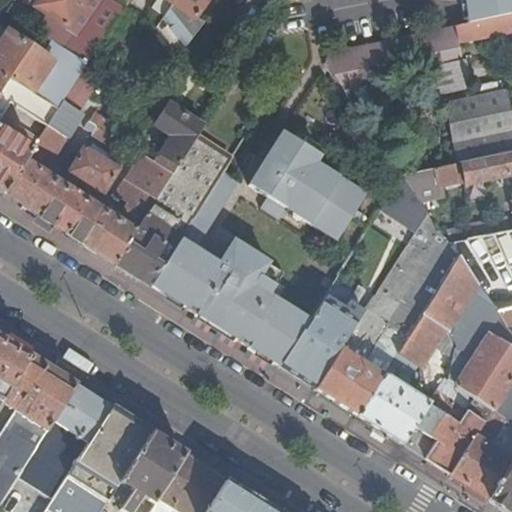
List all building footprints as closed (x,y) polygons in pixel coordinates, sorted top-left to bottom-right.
[(107,33),(123,9),(109,0),(103,0),(79,37),(67,29),(86,0),(37,0),(34,6),(46,15),(35,31),(53,43),(86,64),(107,33)] [(184,49),(202,25),(193,18),(205,0),(174,0),(169,9),(155,29),(184,49)] [(169,9),(174,0),(163,0),(162,4),(169,9)] [(511,0),(461,0),(466,24),(504,16),(511,14),(511,0)] [(117,40),(134,16),(123,9),(107,33),(117,40)] [(464,42),(506,33),(504,16),(466,24),(454,26),(459,48),(465,47),(464,42)] [(61,103),(81,72),(86,64),(53,43),(45,55),(0,25),(0,93),(8,80),(55,111),(61,103)] [(340,89),(381,80),(461,63),(459,48),(454,26),(317,55),(340,89)] [(0,93),(0,193),(2,195),(23,163),(31,151),(13,139),(17,133),(11,130),(7,135),(0,130),(0,116),(0,117),(0,116),(0,104),(3,100),(45,128),(55,111),(8,80),(0,93)] [(340,89),(356,112),(386,105),(381,80),(340,89)] [(457,164),(511,151),(511,112),(507,113),(502,93),(445,106),(457,164)] [(61,103),(55,111),(45,128),(61,138),(64,141),(80,116),(61,103)] [(172,173),(202,126),(168,104),(154,127),(170,137),(153,163),(172,173)] [(112,138),(117,130),(93,116),(88,125),(94,129),(91,137),(127,159),(133,150),(112,138)] [(31,151),(23,163),(39,173),(61,138),(45,128),(37,141),(31,151)] [(13,139),(31,151),(37,141),(19,130),(17,133),(13,139)] [(280,211),(330,242),(335,234),(359,196),(309,165),(314,157),(277,134),(269,147),(242,188),(261,199),(254,210),(273,222),(280,211)] [(66,174),(102,197),(118,171),(82,148),(66,174)] [(464,186),(511,174),(511,151),(457,164),(412,173),(415,185),(434,181),(435,186),(462,180),(464,186)] [(146,214),(172,173),(153,163),(141,155),(115,197),(129,207),(122,217),(109,208),(104,215),(39,173),(23,163),(2,195),(67,235),(112,264),(146,214)] [(113,164),(121,169),(124,165),(115,160),(113,164)] [(201,320),(278,369),(306,324),(288,313),(265,299),(280,276),(229,244),(214,268),(191,253),(217,212),(234,184),(218,174),(185,227),(180,236),(157,272),(147,286),(201,320)] [(427,214),(414,196),(397,218),(416,229),(427,214)] [(157,272),(180,236),(166,228),(171,220),(157,211),(152,218),(146,214),(112,264),(147,286),(157,272)] [(313,391),(354,416),(387,365),(395,354),(457,258),(447,244),(437,228),(427,214),(416,229),(408,244),(416,249),(376,311),(367,307),(355,324),(352,331),(363,338),(351,357),(340,350),(313,391)] [(447,244),(465,239),(462,222),(437,228),(447,244)] [(471,277),(492,273),(511,268),(511,229),(465,239),(447,244),(457,258),(471,277)] [(457,258),(395,354),(418,369),(433,346),(442,330),(445,332),(446,330),(476,285),(471,277),(457,258)] [(501,309),(511,307),(511,268),(492,273),(501,309)] [(450,358),(445,383),(453,388),(498,318),(494,311),(476,285),(446,330),(452,341),(453,349),(450,358)] [(278,369),(313,391),(340,350),(352,331),(355,324),(320,302),(306,324),(278,369)] [(498,318),(505,327),(511,325),(511,307),(501,309),(494,311),(498,318)] [(503,511),(511,511),(511,459),(494,452),(473,442),(482,423),(466,412),(473,400),(490,411),(511,372),(511,338),(505,327),(498,318),(453,388),(445,383),(440,380),(425,404),(402,388),(407,378),(387,365),(354,416),(421,459),(466,488),(503,511)] [(433,346),(450,358),(453,349),(452,341),(446,330),(445,332),(442,330),(433,346)] [(352,331),(340,350),(351,357),(363,338),(352,331)] [(0,402),(28,358),(0,340),(0,402)] [(72,387),(28,358),(0,402),(0,403),(13,412),(0,432),(0,502),(15,478),(24,463),(30,453),(40,438),(41,436),(51,421),(72,387)] [(511,372),(490,411),(482,423),(473,442),(494,452),(511,459),(511,372)] [(108,409),(72,387),(51,421),(86,443),(108,409)] [(149,435),(108,409),(86,443),(76,459),(76,460),(66,476),(60,486),(24,463),(15,478),(50,500),(43,511),(100,511),(119,482),(149,435)] [(86,443),(51,421),(41,436),(76,459),(86,443)] [(153,504),(183,456),(149,435),(119,482),(132,491),(120,510),(122,511),(131,511),(142,496),(153,504)] [(30,453),(66,476),(76,460),(40,438),(30,453)] [(30,453),(24,463),(60,486),(66,476),(30,453)] [(205,511),(224,482),(183,456),(153,504),(147,511),(205,511)] [(271,511),(240,492),(224,482),(205,511),(271,511)]
